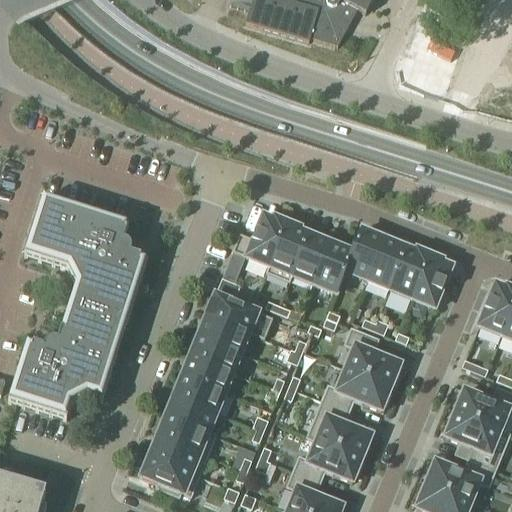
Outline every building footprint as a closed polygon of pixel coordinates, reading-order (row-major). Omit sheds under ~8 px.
[(228,0),(223,18),(246,25),(245,29),(309,47),(310,43),(338,51),(358,15),(366,19),(375,0),(228,0)] [(67,274),(74,287),(75,289),(57,346),(54,345),(51,346),(46,348),(44,351),(43,354),(26,348),(8,406),(66,425),(71,409),(86,401),(102,406),(147,266),(131,261),(132,259),(132,257),(132,256),(132,255),(132,254),(132,252),(132,251),(131,248),(129,247),(129,246),(128,245),(126,244),(125,243),(124,243),(128,230),(43,202),(24,260),(67,274)] [(239,240),(232,258),(268,272),(269,273),(286,228),(274,223),(273,225),(263,221),(256,237),(252,245),(239,240)] [(269,273),(268,272),(265,279),(289,289),(292,282),(291,282),(308,240),(299,236),(300,234),(286,228),(269,273)] [(367,287),(384,245),(360,235),(351,257),(343,277),(345,278),(367,287)] [(313,291),(330,249),(308,240),(291,282),(292,282),(313,291)] [(389,296),(406,254),(384,245),(367,287),(389,296)] [(336,300),(345,278),(343,277),(351,257),(330,249),(313,291),(336,300)] [(415,258),(406,254),(389,296),(411,305),(429,261),(416,255),(415,258)] [(429,261),(411,305),(434,314),(451,272),(441,268),(442,266),(429,261)] [(217,295),(236,302),(240,291),(221,284),(217,295)] [(501,341),(511,314),(511,294),(506,292),(505,294),(495,290),(478,332),(501,341)] [(249,339),(258,318),(215,300),(209,314),(211,314),(208,322),(249,339)] [(268,307),(265,314),(276,319),(279,311),(268,307)] [(279,311),(276,319),(287,323),(290,316),(279,311)] [(511,345),(511,314),(501,341),(511,345)] [(328,317),(325,324),(337,329),(340,321),(328,317)] [(241,359),(249,339),(208,322),(205,329),(203,329),(198,341),(241,359)] [(361,332),(372,337),(375,329),(364,325),(361,332)] [(375,329),(372,337),(383,341),(388,330),(377,325),(375,329)] [(310,330),(307,338),(318,342),(321,335),(310,330)] [(352,354),(344,375),(392,394),(399,377),(396,376),(399,370),(371,358),(377,345),(349,334),(343,350),(352,354)] [(397,338),(394,346),(406,350),(409,343),(397,338)] [(233,379),(241,359),(198,341),(193,354),(194,354),(192,362),(233,379)] [(298,346),(294,357),(301,360),(306,349),(298,346)] [(297,371),(301,360),(294,357),(290,355),(286,367),(291,369),(297,371)] [(225,399),(233,379),(192,362),(189,369),(187,369),(182,381),(225,399)] [(464,366),(461,373),(484,382),(487,375),(464,366)] [(326,392),(321,407),(348,417),(353,405),(380,416),(383,410),(385,410),(392,394),(344,375),(336,395),(326,392)] [(507,391),(510,384),(498,379),(495,387),(507,391)] [(217,419),(225,399),(182,381),(176,394),(178,394),(175,402),(217,419)] [(292,382),(288,393),(295,397),(300,385),(292,382)] [(272,394),(279,398),(284,387),(277,383),(272,394)] [(275,409),(279,398),(272,394),(268,393),(264,404),(275,409)] [(295,397),(288,393),(283,405),(290,407),(295,397)] [(452,418),(500,438),(508,417),(511,418),(511,400),(497,394),(491,407),(464,396),(461,402),(459,401),(452,418)] [(209,438),(217,419),(175,402),(172,409),(170,409),(165,421),(208,439),(209,438)] [(321,407),(306,442),(363,465),(370,448),(368,448),(370,441),(343,430),(348,417),(321,407)] [(500,438),(452,418),(445,435),(447,436),(445,442),(472,454),(468,465),(495,476),(509,441),(500,438)] [(215,441),(209,438),(208,439),(165,421),(160,434),(162,434),(159,442),(207,462),(215,441)] [(263,438),(268,426),(257,422),(252,433),(256,435),(263,438)] [(259,449),(263,438),(256,435),(251,446),(259,449)] [(149,462),(150,463),(150,462),(199,481),(207,462),(159,442),(156,449),(154,449),(149,462)] [(298,463),(292,478),(319,489),(324,476),(352,487),(354,481),(357,482),(363,465),(306,442),(306,443),(315,447),(307,467),(298,463)] [(259,465),(266,467),(271,457),(263,453),(259,465)] [(190,502),(199,481),(150,462),(150,463),(147,469),(146,469),(140,482),(158,489),(156,494),(178,503),(180,498),(190,502)] [(247,478),(251,466),(244,463),(239,475),(247,478)] [(259,465),(254,476),(266,480),(270,469),(266,467),(259,465)] [(423,489),(470,509),(479,488),(488,492),(495,476),(468,465),(462,478),(435,467),(432,474),(430,473),(423,489)] [(242,489),(247,478),(239,475),(235,486),(242,489)] [(295,496),(289,511),(341,511),(314,501),(319,489),(292,478),(286,493),(295,496)] [(0,483),(0,511),(41,511),(46,497),(0,483)] [(469,511),(470,509),(423,489),(416,506),(418,507),(416,511),(469,511)] [(223,504),(234,509),(239,498),(228,493),(223,504)] [(244,500),(240,511),(243,511),(252,511),(256,504),(244,500)]
